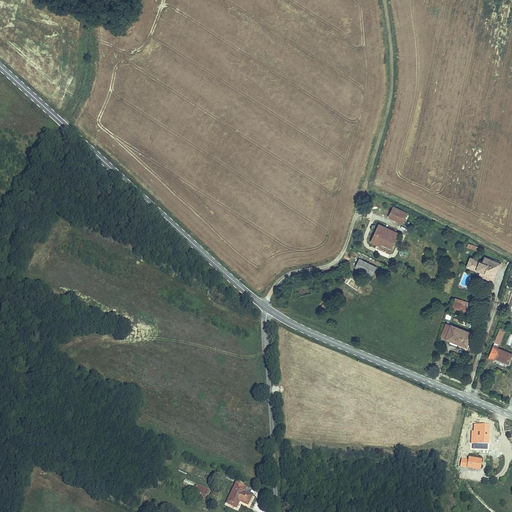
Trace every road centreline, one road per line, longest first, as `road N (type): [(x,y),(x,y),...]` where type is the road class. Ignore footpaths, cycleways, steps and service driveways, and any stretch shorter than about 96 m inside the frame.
road 1 (secondary): [(0,66),(263,305)]
road 2 (secondary): [(268,309),(511,415)]
road 3 (track): [(357,213),(390,86),(381,0)]
road 4 (residential): [(276,511),(268,309)]
road 5 (residential): [(263,305),(284,276),(336,261),(354,217),(367,212)]
